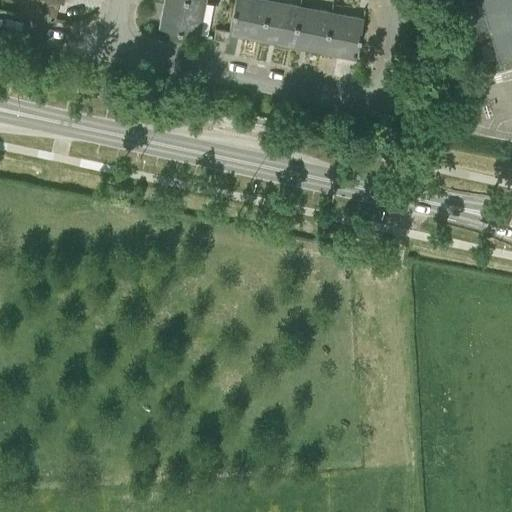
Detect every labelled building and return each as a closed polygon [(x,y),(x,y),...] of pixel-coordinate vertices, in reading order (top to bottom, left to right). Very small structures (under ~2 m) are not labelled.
[(24,0),(23,8),(55,15),(58,2),(63,3),(64,2),(59,1),(58,0),(24,0)] [(205,2),(195,0),(163,0),(163,4),(164,5),(163,9),(160,26),(159,25),(158,27),(198,34),(205,2)] [(239,33),(259,37),(266,2),(268,2),(268,0),(234,0),(232,12),(228,32),(229,32),(239,34),(239,33)] [(497,58),(497,59),(511,55),(511,0),(474,0),(466,3),(476,37),(491,33),(495,45),(494,46),(496,51),(498,58),(497,58)] [(281,5),(268,2),(266,2),(259,37),(260,37),(259,38),(270,40),(270,39),(291,43),(298,8),(299,9),(300,5),(282,2),(281,5)] [(313,11),(299,9),(298,8),(291,43),(291,45),(301,47),(302,46),(322,50),(329,14),(331,14),(331,11),(314,8),(313,11)] [(355,57),(363,17),(345,14),(344,17),(331,14),(329,14),(322,50),(322,51),(333,53),(333,51),(354,56),(354,57),(355,57)] [(213,37),(227,40),(229,32),(228,32),(215,30),(213,37)]
